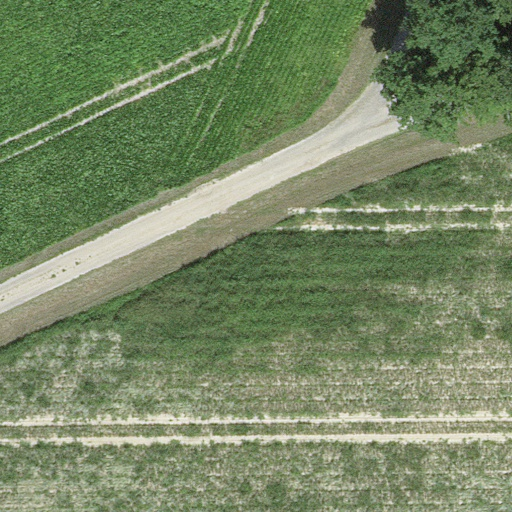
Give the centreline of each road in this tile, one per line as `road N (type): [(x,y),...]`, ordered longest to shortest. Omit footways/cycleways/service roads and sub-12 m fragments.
road 1 (track): [(428,0),(384,119),(0,302)]
road 2 (track): [(384,119),(511,77)]
